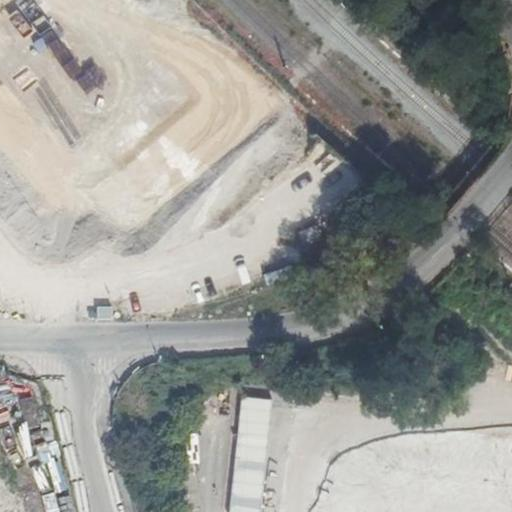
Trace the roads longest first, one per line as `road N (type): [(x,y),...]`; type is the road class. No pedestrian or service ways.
road 1 (tertiary): [(511,155),(412,271),(330,315),(244,334),(58,340)]
road 2 (unclassified): [(93,511),(58,340)]
